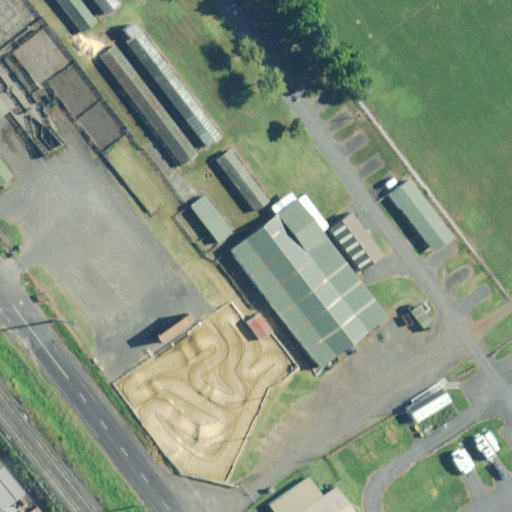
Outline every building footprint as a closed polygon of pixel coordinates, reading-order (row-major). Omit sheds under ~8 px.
[(95,22),(78,0),(53,0),(79,34),(95,22)] [(119,4),(115,0),(91,0),(103,15),(119,4)] [(121,30),(129,40),(124,43),(205,148),(220,137),(139,32),(131,22),(121,30)] [(196,154),(114,46),(97,58),(180,166),(196,154)] [(232,148),(216,161),(254,210),(271,197),(232,148)] [(0,186),(3,190),(14,181),(8,173),(0,162),(0,186)] [(442,233),(398,175),(375,192),(418,250),(442,233)] [(230,233),(202,196),(189,207),(216,243),(230,233)] [(380,320),(294,197),(222,247),(309,370),(380,320)] [(353,220),(333,235),(344,249),(364,235),(353,220)] [(417,305),(409,311),(424,329),(432,322),(417,305)] [(258,312),(245,322),(258,340),(271,330),(258,312)] [(184,350),(160,366),(164,372),(188,356),(184,350)] [(450,400),(443,389),(405,414),(412,425),(450,400)] [(0,509),(21,493),(0,466),(0,465),(0,509)] [(261,504),(266,511),(339,511),(325,490),(311,500),(297,479),(261,504)]
